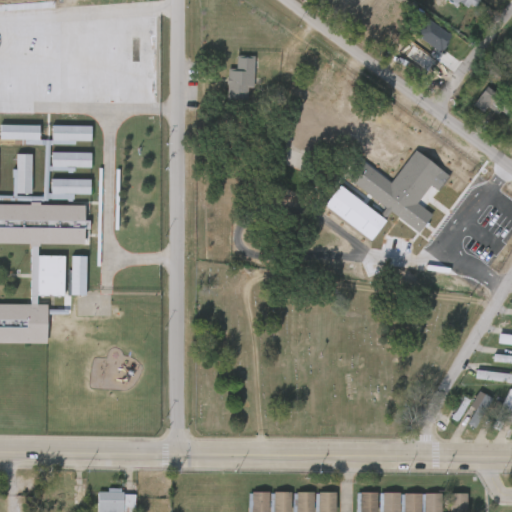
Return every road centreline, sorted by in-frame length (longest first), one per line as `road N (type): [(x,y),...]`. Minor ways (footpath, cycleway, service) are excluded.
road 1 (tertiary): [(0,450),(511,459)]
road 2 (residential): [(175,0),(175,454)]
road 3 (residential): [(283,0),(511,166)]
road 4 (residential): [(511,297),(413,458)]
